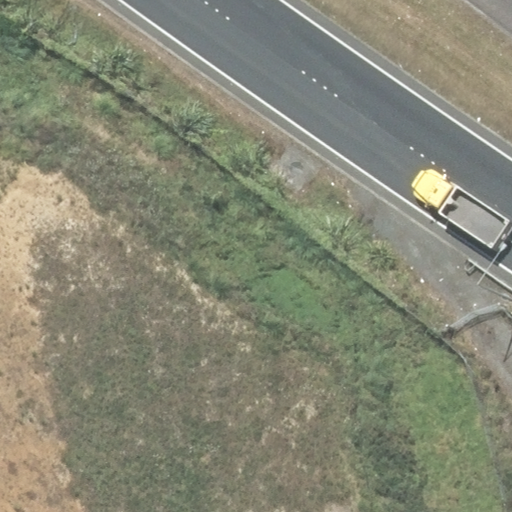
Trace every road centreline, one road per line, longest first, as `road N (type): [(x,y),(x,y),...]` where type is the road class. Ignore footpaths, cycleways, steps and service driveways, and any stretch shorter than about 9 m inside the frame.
road 1 (trunk): [(511,215),(201,0)]
road 2 (track): [(511,375),(322,87)]
